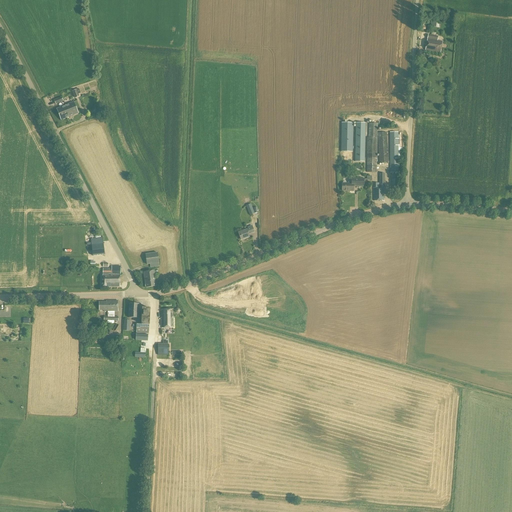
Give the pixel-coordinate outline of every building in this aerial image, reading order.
[(440,53),(442,42),(437,41),(438,37),(439,32),(429,30),(428,35),(425,50),(440,53)] [(65,106),(69,117),(78,113),(73,102),(65,106)] [(61,120),(69,117),(65,106),(57,109),(61,120)] [(352,152),(353,123),(342,123),(341,152),(352,152)] [(365,123),(356,123),(355,162),(364,162),(365,123)] [(376,172),(377,124),(369,124),(369,138),(367,138),(367,158),(368,158),(368,172),(376,172)] [(390,172),(398,172),(398,132),(390,132),(390,172)] [(380,163),(388,163),(386,133),(378,133),(380,163)] [(374,201),(384,201),(384,184),(384,174),(379,174),(379,183),(374,183),(374,201)] [(354,184),(351,184),(342,183),(342,191),(354,191),(354,186),(354,184)] [(250,215),(254,213),(250,204),(246,206),(250,215)] [(241,240),(249,237),(248,234),(254,232),(251,226),(248,227),(249,228),(238,232),(241,240)] [(92,256),(104,255),(103,237),(91,239),(92,256)] [(147,265),(159,263),(158,252),(145,254),(147,265)] [(102,287),(119,286),(120,266),(112,266),(112,269),(103,269),(102,287)] [(145,288),(156,286),(154,271),(143,272),(145,288)] [(118,311),(117,301),(106,301),(107,302),(99,302),(99,310),(104,310),(104,311),(118,311)] [(138,318),(139,304),(129,304),(128,318),(138,318)] [(148,333),(150,309),(143,308),(142,325),(137,324),(136,332),(148,333)] [(172,318),(172,310),(162,310),(162,318),(161,318),(161,328),(172,328),(172,331),(183,331),(183,317),(174,317),(174,327),(173,327),(173,318),(172,318)] [(104,335),(104,332),(93,332),(93,342),(100,342),(100,335),(104,335)] [(191,336),(170,337),(170,347),(192,345),(191,336)]
